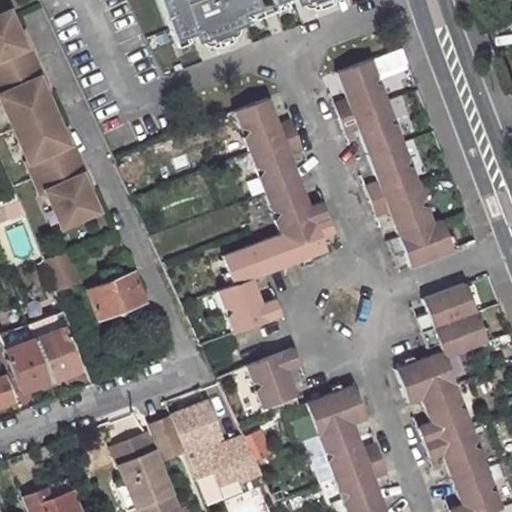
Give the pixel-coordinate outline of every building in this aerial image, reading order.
[(157,0),(175,46),(189,41),(194,40),(198,49),(202,47),(211,44),(212,48),(234,39),(233,35),(240,32),(247,30),(243,21),(247,19),(261,14),(255,0),(157,0)] [(272,0),(276,8),(291,2),(296,1),(299,11),(304,9),(313,6),(314,9),(335,1),(334,0),(272,0)] [(313,6),(304,9),(304,11),(309,15),(312,15),(315,15),(316,13),(317,16),(337,8),(337,6),(340,5),(342,2),(342,0),(334,0),(335,1),(314,9),(313,6)] [(291,2),(276,8),(279,16),(289,11),(292,6),(291,2)] [(0,100),(25,160),(23,162),(37,194),(42,191),(57,226),(95,212),(81,176),(77,178),(64,148),(67,146),(39,79),(35,80),(23,51),(26,49),(10,10),(0,15),(0,100)] [(264,21),(261,14),(247,19),(248,20),(249,21),(253,23),(257,23),(264,21)] [(211,44),(202,47),(203,48),(204,51),(208,53),(213,53),(214,52),(216,55),(237,46),(236,44),(239,41),(241,39),(241,35),(240,32),(233,35),(234,39),(212,48),(211,44)] [(189,41),(175,46),(178,53),(192,49),(189,41)] [(43,77),(30,48),(26,49),(23,51),(35,80),(39,79),(43,77)] [(349,112),(385,98),(379,83),(373,85),(370,77),(376,74),(369,57),(333,70),(343,96),(331,100),(337,117),(349,112)] [(379,83),(376,74),(370,77),(373,85),(379,83)] [(277,122),(267,95),(232,109),(238,126),(244,124),(247,133),(242,135),(247,150),(282,136),(295,132),(289,117),(277,122)] [(355,127),(364,154),(401,140),(394,123),(388,125),(385,116),(391,114),(385,98),(349,112),(337,117),(343,132),(355,127)] [(385,116),(388,125),(394,123),(391,114),(385,116)] [(238,126),(242,135),(247,133),(244,124),(238,126)] [(298,178),(288,152),(301,147),(295,132),(282,136),(247,150),(253,165),(259,164),(262,174),(257,175),(263,191),(298,178)] [(364,154),(374,179),(363,183),(369,199),(380,195),(416,182),(411,167),(405,169),(401,160),(407,157),(401,140),(364,154)] [(64,148),(77,178),(81,176),(84,175),(72,144),(67,146),(64,148)] [(401,160),(405,169),(411,167),(407,157),(401,160)] [(253,165),(257,175),(262,174),(259,164),(253,165)] [(275,207),(278,215),(273,218),(278,232),(326,215),(320,199),(307,204),(298,178),(263,191),(270,209),(275,207)] [(387,212),(396,236),(432,222),(425,206),(420,208),(416,199),(422,196),(416,182),(380,195),(369,199),(376,216),(387,212)] [(416,199),(420,208),(425,206),(422,196),(416,199)] [(0,228),(27,219),(19,199),(0,206),(0,228)] [(278,215),(275,207),(270,209),(273,218),(278,215)] [(278,232),(269,236),(280,266),(324,249),(319,236),(332,231),(326,215),(278,232)] [(402,251),(407,267),(452,250),(441,219),(432,222),(396,236),(385,240),(391,255),(402,251)] [(249,278),(280,266),(269,236),(253,242),(222,253),(227,269),(231,278),(233,284),(249,278)] [(66,253),(49,259),(61,291),(78,285),(66,253)] [(225,281),(231,278),(227,269),(221,272),(225,281)] [(115,270),(100,276),(104,287),(86,294),(96,320),(141,303),(130,276),(119,280),(115,270)] [(225,314),(233,333),(276,316),(270,298),(258,303),(249,278),(233,284),(217,290),(222,304),(225,314)] [(463,283),(468,295),(475,293),(470,281),(463,283)] [(418,333),(474,312),(468,295),(463,283),(419,300),(424,314),(412,318),(418,333)] [(216,306),(219,316),(225,314),(222,304),(216,306)] [(440,358),(485,341),(483,337),(480,327),(474,312),(418,333),(423,347),(435,343),(439,353),(440,358)] [(4,352),(18,391),(46,380),(74,371),(60,331),(57,332),(52,316),(25,326),(31,341),(4,352)] [(480,327),(483,337),(490,334),(486,325),(480,327)] [(25,326),(0,334),(0,341),(4,352),(31,341),(25,326)] [(290,393),(282,371),(296,366),(290,347),(244,365),(250,379),(253,388),(259,405),(290,393)] [(417,399),(454,386),(444,357),(440,358),(439,353),(415,362),(406,365),(392,370),(405,404),(417,399)] [(404,359),(406,365),(415,362),(413,355),(404,359)] [(3,378),(0,378),(0,403),(11,400),(3,378)] [(243,381),(247,391),(253,388),(250,379),(243,381)] [(338,382),(330,385),(332,392),(341,389),(338,382)] [(316,436),(349,424),(361,419),(349,386),(341,389),(332,392),(304,403),(316,436)] [(417,399),(425,423),(414,428),(420,444),(469,426),(462,408),(456,410),(453,402),(459,399),(454,386),(417,399)] [(456,410),(462,408),(459,399),(453,402),(456,410)] [(218,425),(208,402),(164,419),(178,451),(214,437),(210,428),(218,425)] [(178,451),(164,419),(144,428),(158,459),(178,451)] [(327,449),(330,458),(325,460),(331,478),(377,461),(370,443),(358,448),(349,424),(316,436),(321,450),(327,449)] [(437,454),(447,481),(484,468),(477,449),(471,452),(468,442),(474,440),(469,426),(420,444),(425,459),(437,454)] [(140,435),(105,450),(109,457),(143,443),(140,435)] [(471,452),(477,449),(474,440),(468,442),(471,452)] [(173,511),(143,443),(109,457),(118,481),(108,486),(118,511),(126,511),(127,511),(173,511)] [(321,450),(325,460),(330,458),(327,449),(321,450)] [(261,480),(250,457),(234,465),(245,487),(261,480)] [(344,511),(364,511),(380,506),(370,480),(383,476),(377,461),(331,478),(336,491),(342,489),(345,498),(340,500),(344,511)] [(488,496),(484,485),(490,484),(484,468),(447,481),(459,511),(494,511),(500,510),(494,493),(488,496)] [(70,493),(65,482),(36,493),(40,504),(70,493)] [(488,496),(494,493),(490,484),(484,485),(488,496)] [(336,491),(340,500),(345,498),(342,489),(336,491)] [(36,493),(19,499),(23,511),(76,511),(70,493),(40,504),(36,493)]
